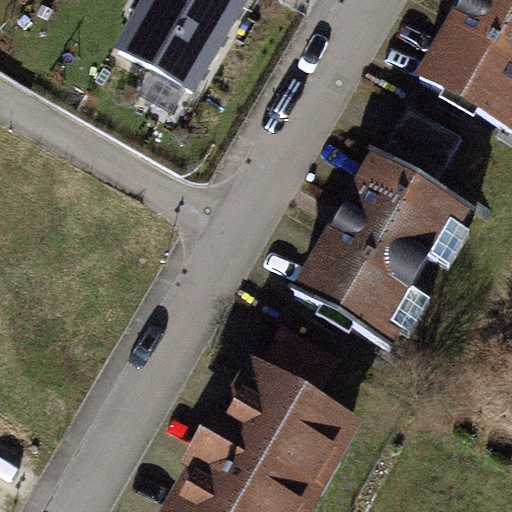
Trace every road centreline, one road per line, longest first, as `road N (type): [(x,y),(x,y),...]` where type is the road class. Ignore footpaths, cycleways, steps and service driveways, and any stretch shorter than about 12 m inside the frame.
road 1 (residential): [(66,511),(233,235)]
road 2 (residential): [(233,235),(372,0)]
road 3 (residential): [(233,235),(0,99)]
